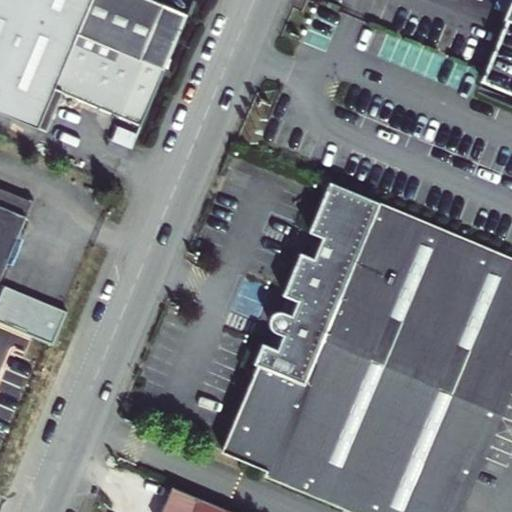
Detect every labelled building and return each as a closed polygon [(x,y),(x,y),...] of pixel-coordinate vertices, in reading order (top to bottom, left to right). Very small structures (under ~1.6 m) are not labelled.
[(0,0),(0,112),(38,129),(54,89),(64,93),(142,125),(188,15),(151,0),(0,0)] [(511,12),(484,81),(511,93),(511,12)] [(47,132),(64,93),(54,89),(38,129),(47,132)] [(318,177),(322,169),(314,165),(311,174),(318,177)] [(230,440),(224,454),(271,473),(268,478),(350,511),(466,511),(491,454),(511,402),(511,258),(332,183),(312,233),(319,236),(310,257),(303,254),(286,295),(294,300),(288,314),(284,313),(280,314),(276,317),(274,320),(273,324),(273,329),(276,332),(279,335),(273,349),(265,346),(256,367),(261,368),(230,440)] [(0,270),(29,201),(0,188),(0,270)] [(0,322),(54,345),(67,312),(0,283),(0,322)] [(232,511),(172,487),(160,511),(232,511)]
